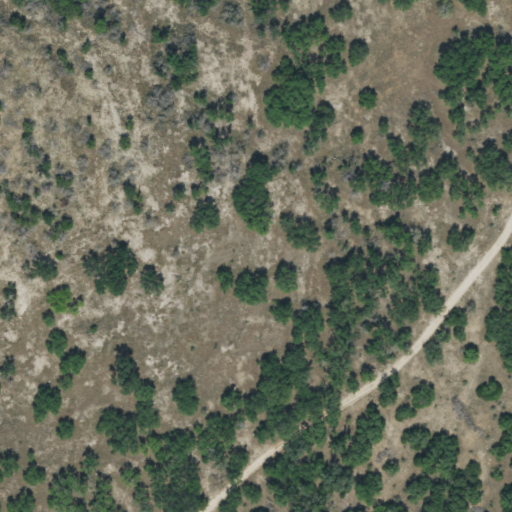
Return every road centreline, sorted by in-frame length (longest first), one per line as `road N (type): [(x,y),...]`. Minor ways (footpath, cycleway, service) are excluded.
road 1 (residential): [(362,392),(415,347),(511,223)]
road 2 (residential): [(210,511),(248,474),(362,392)]
